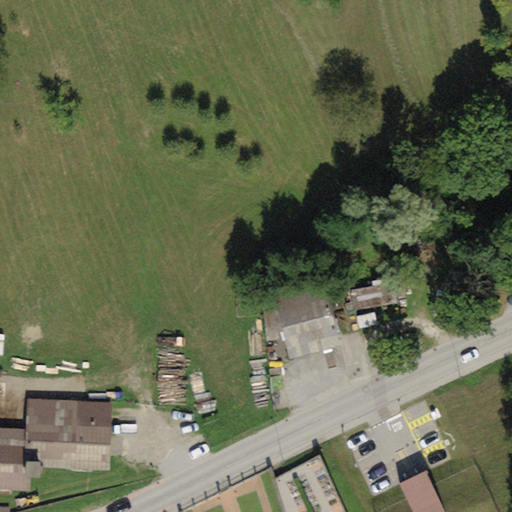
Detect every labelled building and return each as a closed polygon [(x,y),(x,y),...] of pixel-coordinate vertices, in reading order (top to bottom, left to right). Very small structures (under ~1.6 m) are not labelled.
[(353,313),(400,311),(399,289),(352,291),(353,313)] [(319,310),(268,319),(275,358),(326,349),(319,310)] [(112,403),(25,399),(23,429),(0,428),(0,490),(28,491),(29,467),(109,471),(112,403)] [(381,435),(337,458),(356,494),(400,471),(381,435)] [(414,511),(444,511),(428,476),(403,488),(414,511)]
